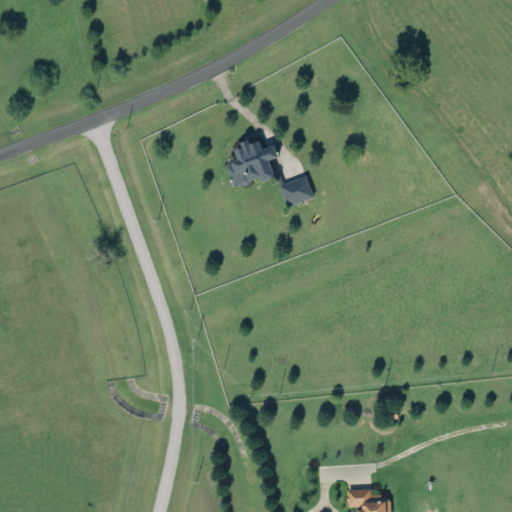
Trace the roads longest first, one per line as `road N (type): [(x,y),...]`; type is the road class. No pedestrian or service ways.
road 1 (residential): [(89,119),(173,365),(175,412),(152,511)]
road 2 (residential): [(0,151),(157,92),(321,0)]
